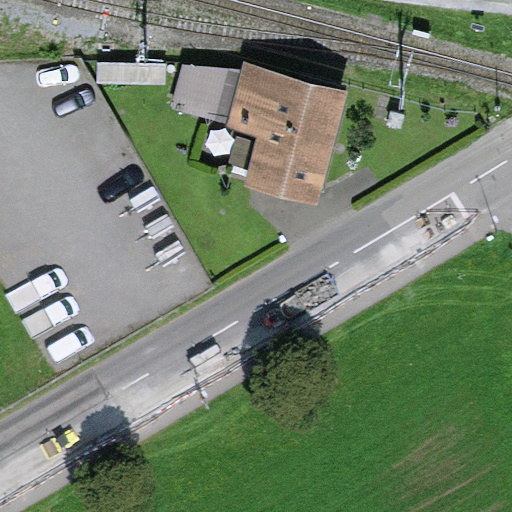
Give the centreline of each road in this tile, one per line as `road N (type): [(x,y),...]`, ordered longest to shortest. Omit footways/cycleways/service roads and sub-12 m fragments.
road 1 (secondary): [(511,157),(0,459)]
road 2 (unknown): [(186,349),(143,262),(64,151),(0,90)]
